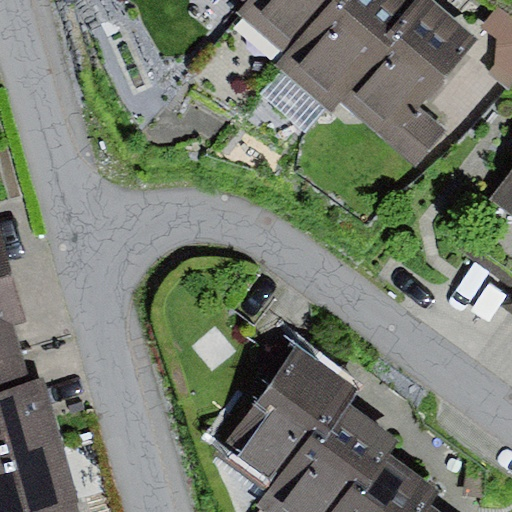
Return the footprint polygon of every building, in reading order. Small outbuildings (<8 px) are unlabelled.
[(260,0),(257,3),(247,15),(296,57),(344,0),(260,0)] [(419,0),(418,0),(344,0),(296,57),(289,65),(332,102),(339,94),(419,0)] [(439,0),(419,0),(339,94),(393,141),(482,37),(439,0)] [(511,171),(493,196),(511,210),(511,171)] [(0,224),(0,387),(27,381),(11,323),(26,319),(0,224)] [(300,316),(220,429),(271,464),(260,479),(306,511),(484,511),(434,476),(443,463),(391,426),(402,411),(352,377),(364,361),(300,316)] [(27,381),(0,387),(0,511),(74,511),(42,377),(27,381)] [(114,511),(108,489),(85,496),(89,511),(114,511)]
